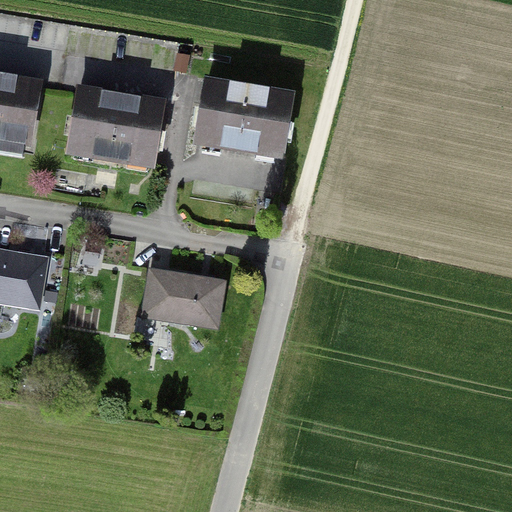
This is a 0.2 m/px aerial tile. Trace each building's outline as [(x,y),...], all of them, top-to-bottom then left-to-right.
[(0,81),(0,142),(27,147),(37,87),(0,81)] [(289,100),(205,86),(195,145),(279,159),(289,100)] [(151,168),(161,108),(77,94),(67,154),(151,168)] [(0,304),(36,311),(43,263),(0,255),(0,304)] [(162,319),(213,328),(219,287),(150,276),(145,303),(164,306),(162,319)]
